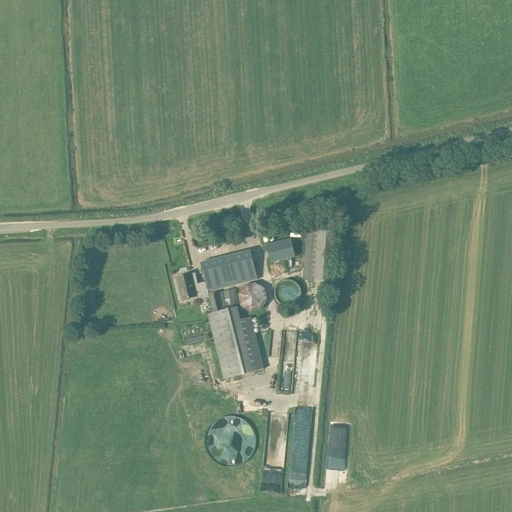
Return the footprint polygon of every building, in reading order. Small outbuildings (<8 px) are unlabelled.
[(335,231),(307,229),(303,278),(331,281),(335,231)] [(296,257),(291,238),(266,244),(271,263),(296,257)] [(209,292),(258,280),(250,250),(200,263),(206,283),(200,285),(199,281),(193,282),(197,297),(209,294),(209,292)] [(197,297),(193,282),(191,274),(177,278),(182,300),(197,297)] [(251,312),(262,310),(268,300),(265,289),(255,283),(244,286),(238,296),(241,307),(251,312)] [(227,307),(239,305),(237,289),(224,292),(227,307)] [(212,313),(207,314),(223,379),(254,372),(264,369),(251,317),(241,320),(237,307),(226,309),(223,292),(209,295),(212,313)] [(227,440),(231,441),(231,454),(253,454),(254,420),(231,419),(231,434),(227,434),(227,440)] [(344,467),(347,427),(333,426),(330,453),(332,453),(331,466),(344,467)] [(281,493),(282,477),(262,476),(262,493),(281,493)]
